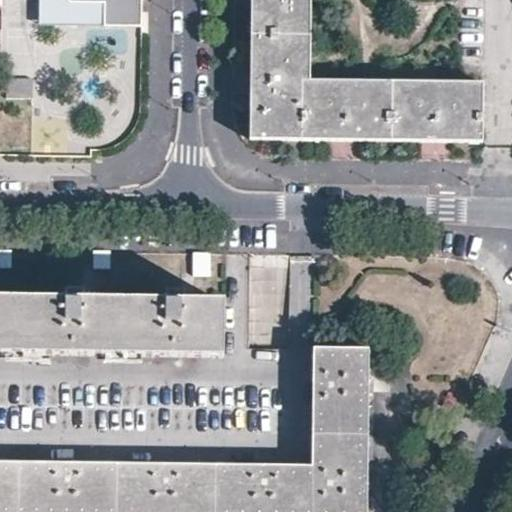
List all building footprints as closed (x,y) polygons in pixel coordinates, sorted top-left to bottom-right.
[(69,0),(70,1),(104,1),(103,24),(142,25),(142,0),(69,0)] [(311,0),(251,0),(250,141),(483,143),(484,85),(461,84),(310,82),(311,0)] [(11,80),(14,99),(32,97),(30,77),(11,80)] [(0,356),(223,358),(224,304),(181,302),(97,301),(12,299),(0,299),(0,356)] [(0,511),(366,511),(368,351),(314,350),(311,467),(282,467),(164,466),(42,464),(0,463),(0,511)]
